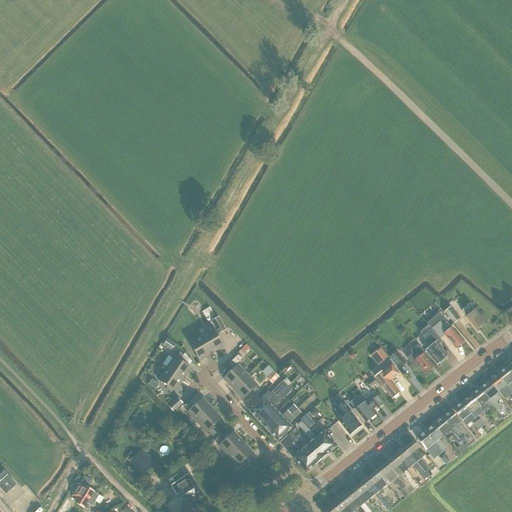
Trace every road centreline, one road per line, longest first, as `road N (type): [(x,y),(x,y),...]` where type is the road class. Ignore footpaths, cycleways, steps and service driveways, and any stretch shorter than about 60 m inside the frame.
road 1 (track): [(51,511),(346,0)]
road 2 (tertiary): [(309,493),(511,335)]
road 3 (track): [(328,30),(511,206)]
road 4 (residential): [(309,493),(200,375)]
